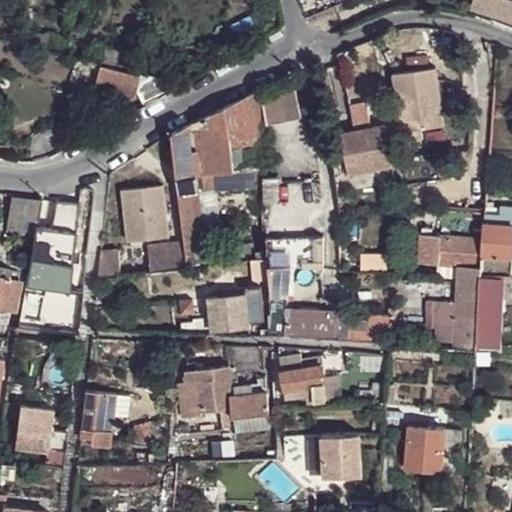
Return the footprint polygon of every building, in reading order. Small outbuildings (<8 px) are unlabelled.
[(475,0),(473,9),(511,23),(511,1),(509,0),(475,0)] [(30,45),(61,54),(65,40),(45,35),(44,37),(34,34),(30,45)] [(113,67),(120,69),(123,59),(124,53),(117,51),(113,67)] [(101,66),(93,95),(121,103),(137,95),(141,77),(101,66)] [(436,67),(394,73),(398,99),(398,102),(401,122),(401,121),(403,131),(445,126),(436,67)] [(142,75),(141,77),(137,95),(146,107),(147,106),(151,102),(182,85),(142,75)] [(175,133),(179,177),(199,175),(241,170),(241,164),(235,165),(234,147),(233,140),(262,137),(260,90),(175,133)] [(296,91),(263,97),(267,123),(302,118),(296,91)] [(403,131),(401,121),(401,122),(342,133),(344,143),(346,157),(350,175),(394,167),(388,134),(403,131)] [(262,137),(233,140),(234,147),(262,144),(262,137)] [(241,170),(199,175),(206,243),(209,265),(215,264),(214,249),(222,247),(216,190),(264,186),(263,167),(241,170)] [(199,175),(179,177),(186,242),(189,268),(209,265),(206,243),(199,175)] [(279,202),(279,178),(276,178),(266,178),(266,203),(279,202)] [(164,185),(123,190),(129,242),(170,238),(164,185)] [(35,235),(42,198),(14,195),(7,231),(35,236),(35,235)] [(442,234),(484,238),(486,223),(486,212),(487,209),(444,206),(442,234)] [(486,212),(486,223),(511,225),(511,206),(504,206),(503,213),(486,212)] [(484,238),(484,256),(511,257),(511,225),(486,223),(484,238)] [(422,262),(439,263),(442,234),(424,233),(422,262)] [(442,234),(439,263),(439,270),(451,271),(452,265),(460,265),(483,267),(484,256),(484,238),(442,234)] [(269,239),(270,266),(282,266),(324,267),(324,237),(269,239)] [(214,249),(215,264),(253,260),(257,259),(257,250),(255,251),(254,241),(222,247),(214,249)] [(152,272),(189,268),(186,242),(149,247),(152,272)] [(266,250),(257,250),(257,259),(267,258),(266,250)] [(102,252),(98,279),(122,276),(119,251),(102,252)] [(483,267),(483,272),(511,273),(511,257),(484,256),(483,267)] [(267,266),(267,258),(257,259),(253,260),(253,281),(268,281),(267,266)] [(477,350),(482,276),(483,272),(483,267),(460,265),(460,278),(460,301),(441,300),(439,329),(438,342),(458,343),(458,348),(477,350)] [(460,265),(452,265),(451,271),(439,270),(439,274),(439,277),(460,278),(460,265)] [(0,276),(10,278),(12,269),(0,266),(0,276)] [(268,281),(269,313),(291,314),(291,308),(293,267),(270,266),(267,266),(268,281)] [(0,308),(4,310),(10,280),(10,278),(0,276),(0,308)] [(500,351),(504,277),(497,277),(482,276),(478,344),(477,350),(477,353),(500,351)] [(23,282),(10,280),(4,310),(16,313),(23,282)] [(262,284),(247,285),(247,293),(248,307),(263,305),(262,284)] [(250,325),(248,307),(247,293),(210,295),(212,314),(213,329),(250,325)] [(182,313),(193,312),(193,298),(181,299),(182,313)] [(441,300),(429,300),(428,328),(439,329),(441,300)] [(269,313),(270,335),(336,339),(338,310),(291,308),(291,314),(269,313)] [(194,317),(196,334),(213,334),(213,329),(212,314),(194,317)] [(370,329),(369,341),(390,342),(391,316),(371,315),(370,329)] [(369,341),(370,329),(340,326),(339,339),(369,341)] [(284,370),(304,366),(302,356),(302,350),(281,353),(284,370)] [(325,352),(302,356),(304,366),(325,363),(325,352)] [(326,382),(325,363),(304,366),(284,370),(287,388),(315,384),(326,382)] [(191,380),(228,377),(232,377),(230,365),(190,370),(191,380)] [(389,403),(391,370),(376,371),(375,389),(359,390),(359,405),(389,403)] [(183,381),(187,411),(203,409),(222,407),(235,406),(233,395),(231,381),(232,377),(228,377),(191,380),(183,381)] [(258,378),(259,383),(239,385),(239,380),(231,381),(233,395),(267,392),(267,377),(258,378)] [(326,382),(315,384),(315,394),(316,401),(327,400),(326,382)] [(288,398),(315,394),(315,384),(287,388),(288,398)] [(87,391),(82,439),(93,440),(92,445),(111,448),(112,434),(113,434),(115,416),(118,393),(87,391)] [(270,414),(268,392),(267,392),(233,395),(235,406),(236,426),(237,432),(270,429),(269,414),(270,414)] [(118,393),(115,416),(129,418),(131,395),(118,393)] [(17,403),(5,402),(3,422),(14,423),(17,403)] [(21,404),(18,428),(50,431),(51,430),(54,408),(21,404)] [(224,427),(236,426),(235,406),(222,407),(224,427)] [(388,411),(387,423),(405,425),(406,412),(388,411)] [(135,444),(150,444),(154,422),(137,428),(135,444)] [(444,453),(447,428),(430,426),(430,423),(415,422),(415,424),(413,424),(410,449),(444,453)] [(47,451),(48,451),(50,431),(18,428),(15,447),(47,451)] [(69,432),(51,430),(50,431),(48,451),(47,451),(45,465),(65,467),(69,432)] [(240,460),(237,433),(224,435),(225,441),(215,442),(216,460),(240,460)] [(363,433),(323,434),(324,477),(365,476),(363,433)] [(442,471),(444,453),(410,449),(408,468),(442,471)] [(388,458),(386,491),(394,492),(397,459),(388,458)] [(0,477),(13,479),(15,463),(0,462),(0,477)] [(108,503),(108,511),(128,511),(129,502),(108,503)]
